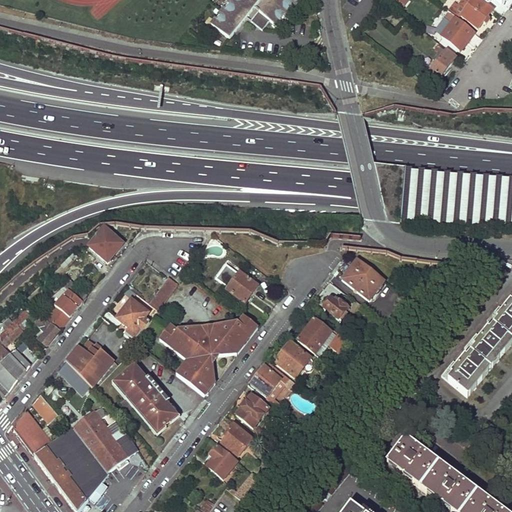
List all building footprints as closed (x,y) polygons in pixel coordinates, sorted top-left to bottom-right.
[(233,0),(212,26),(231,42),(265,0),(271,0),(252,23),(264,33),(271,24),(278,30),(302,0),(233,0)] [(494,12),(478,0),(464,0),(459,8),(454,13),(461,18),(478,31),(484,25),(486,26),(490,21),(489,19),(494,12)] [(448,14),(458,22),(461,18),(454,13),(459,8),(456,5),(448,14)] [(439,19),(443,14),(438,9),(433,15),(439,19)] [(458,22),(448,14),(445,18),(452,24),(441,38),(460,54),(475,35),(458,22)] [(425,33),(435,40),(439,35),(429,27),(425,33)] [(436,84),(455,60),(447,53),(428,77),(436,84)] [(111,256),(120,245),(104,233),(89,251),(108,266),(114,259),(111,256)] [(385,285),(358,263),(343,282),(370,304),(385,285)] [(217,282),(229,288),(237,272),(225,266),(217,282)] [(241,274),(228,290),(246,304),(259,288),(241,274)] [(178,287),(170,281),(151,306),(159,313),(178,287)] [(47,324),(60,333),(66,326),(82,305),(67,291),(54,308),(57,309),(46,322),(47,324)] [(346,309),(336,302),(334,305),(331,302),(324,311),(340,323),(346,314),(344,312),(346,309)] [(118,321),(109,313),(103,320),(119,332),(124,326),(130,330),(125,336),(136,345),(150,325),(145,322),(149,316),(133,303),(118,321)] [(452,363),(440,377),(466,399),(511,343),(511,305),(510,304),(503,312),(498,308),(486,322),(493,328),(488,333),(486,332),(480,339),(475,335),(463,349),(470,355),(465,361),(463,359),(457,367),(452,363)] [(39,331),(47,324),(46,322),(42,318),(35,326),(39,331)] [(176,377),(205,398),(216,385),(213,359),(237,357),(259,330),(245,318),(239,326),(177,332),(171,327),(160,342),(187,363),(176,377)] [(324,330),(315,323),(298,343),(319,361),(330,349),(338,356),(346,345),(329,331),(331,329),(327,326),(324,330)] [(0,346),(19,329),(15,324),(0,337),(0,346)] [(40,343),(47,349),(60,333),(47,324),(39,331),(45,337),(40,341),(40,343)] [(0,346),(0,366),(10,357),(5,350),(23,333),(19,329),(0,346)] [(386,335),(380,331),(372,340),(378,345),(386,335)] [(79,349),(66,365),(91,389),(93,392),(118,366),(102,354),(103,353),(90,343),(82,352),(79,349)] [(0,395),(5,401),(20,382),(30,369),(19,358),(28,349),(24,345),(10,357),(0,366),(0,395)] [(314,367),(291,347),(275,366),(294,381),(303,372),(307,375),(311,374),(315,371),(314,367)] [(91,389),(66,365),(59,374),(83,398),(91,389)] [(297,388),(270,366),(266,371),(265,370),(251,387),(267,401),(265,402),(272,408),(280,413),(283,409),(274,402),(286,388),(293,393),(297,388)] [(157,434),(176,418),(166,405),(169,403),(148,378),(145,381),(135,369),(116,385),(157,434)] [(265,402),(256,394),(236,418),(253,432),(272,408),(265,402)] [(58,418),(40,397),(32,407),(48,425),(58,418)] [(102,410),(73,431),(91,455),(113,440),(116,443),(126,436),(122,431),(121,432),(116,424),(106,431),(100,422),(106,417),(102,410)] [(41,433),(26,415),(15,427),(14,433),(15,435),(24,447),(34,460),(55,445),(51,439),(54,437),(47,428),(41,433)] [(253,443),(234,428),(226,436),(229,438),(221,447),(237,461),(253,443)] [(126,459),(137,451),(126,436),(116,443),(113,440),(91,455),(73,431),(55,445),(34,460),(64,499),(73,511),(83,511),(84,510),(86,511),(91,511),(107,490),(101,486),(108,477),(106,475),(116,467),(118,470),(128,462),(126,459)] [(386,463),(450,511),(499,511),(406,442),(408,439),(403,436),(396,445),(397,446),(395,448),(397,450),(386,463)] [(236,466),(217,450),(210,459),(213,462),(207,470),(223,482),(236,466)] [(280,464),(273,458),(254,479),(262,485),(280,464)] [(339,466),(299,511),(317,511),(322,506),(320,504),(323,500),(325,502),(349,474),(339,466)] [(254,479),(252,477),(234,497),(245,506),(262,485),(254,479)] [(208,503),(200,511),(209,511),(214,507),(208,503)]
